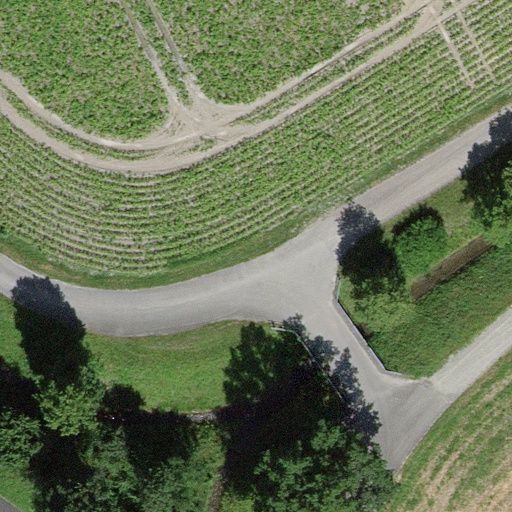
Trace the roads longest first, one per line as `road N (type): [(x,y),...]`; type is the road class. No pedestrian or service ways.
road 1 (track): [(296,282),(142,313),(73,308),(0,269)]
road 2 (track): [(296,282),(374,200),(511,114)]
road 3 (track): [(401,427),(296,282)]
road 4 (track): [(401,427),(511,328)]
